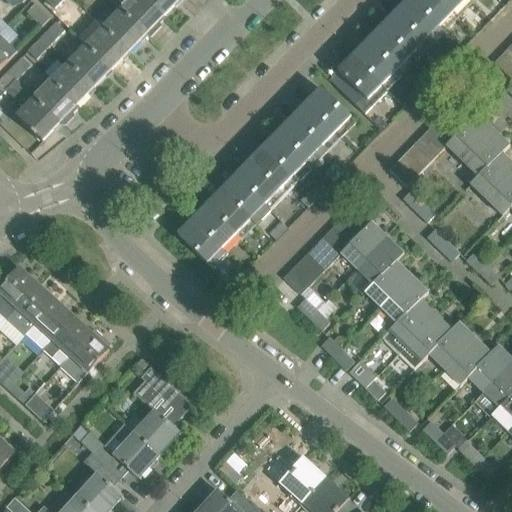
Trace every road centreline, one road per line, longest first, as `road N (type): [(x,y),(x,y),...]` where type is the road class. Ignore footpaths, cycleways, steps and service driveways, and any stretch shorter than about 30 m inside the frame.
road 1 (residential): [(356,0),(202,154),(153,108)]
road 2 (residential): [(284,380),(122,246),(97,221),(89,186)]
road 3 (residential): [(464,511),(284,380)]
road 4 (residential): [(161,511),(284,380)]
road 5 (residential): [(153,108),(257,0)]
